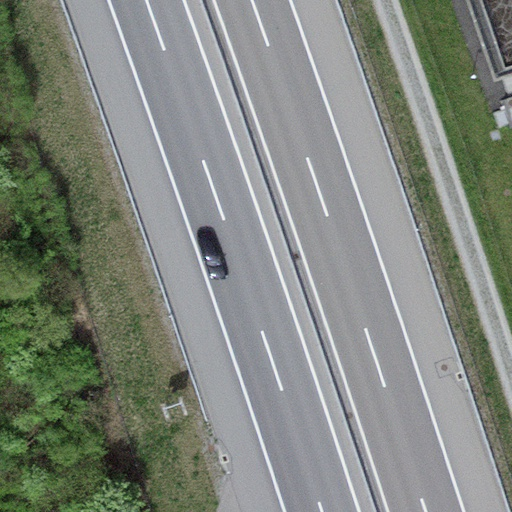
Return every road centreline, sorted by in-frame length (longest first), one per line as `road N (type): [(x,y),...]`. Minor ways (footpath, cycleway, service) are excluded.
road 1 (motorway): [(146,0),(321,511)]
road 2 (motorway): [(425,511),(251,0)]
road 3 (track): [(384,0),(511,380)]
